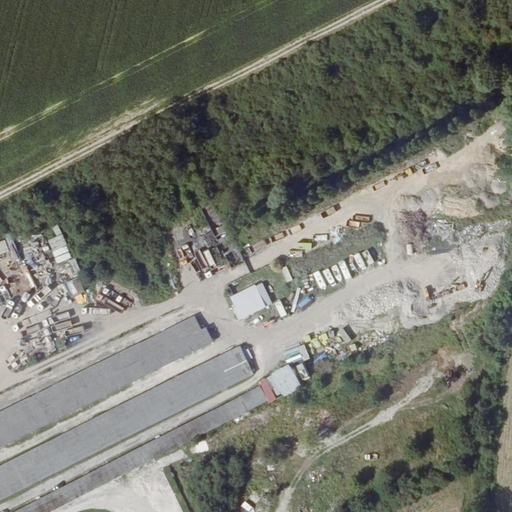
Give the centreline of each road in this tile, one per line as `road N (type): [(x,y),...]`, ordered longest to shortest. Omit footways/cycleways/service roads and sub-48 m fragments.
road 1 (track): [(0,199),(392,0)]
road 2 (unknown): [(245,335),(258,355),(247,382),(0,508)]
road 3 (unknown): [(0,453),(245,335)]
road 4 (track): [(511,372),(498,511)]
